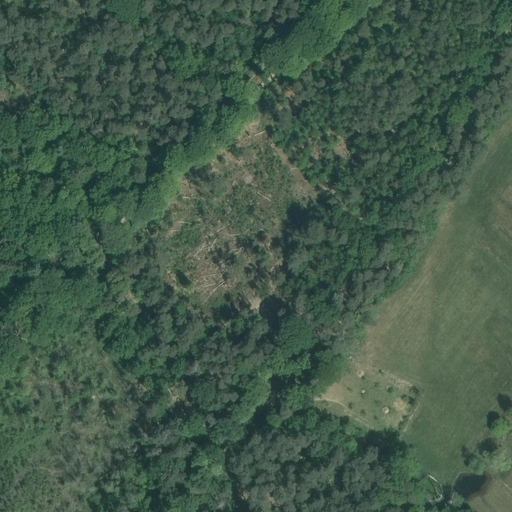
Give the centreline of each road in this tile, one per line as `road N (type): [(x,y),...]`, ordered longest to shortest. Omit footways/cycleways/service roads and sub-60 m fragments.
road 1 (track): [(93,241),(232,432),(183,511)]
road 2 (track): [(232,432),(259,396),(368,450),(440,511)]
road 3 (unknown): [(93,241),(229,112)]
road 4 (unknown): [(229,112),(341,0)]
